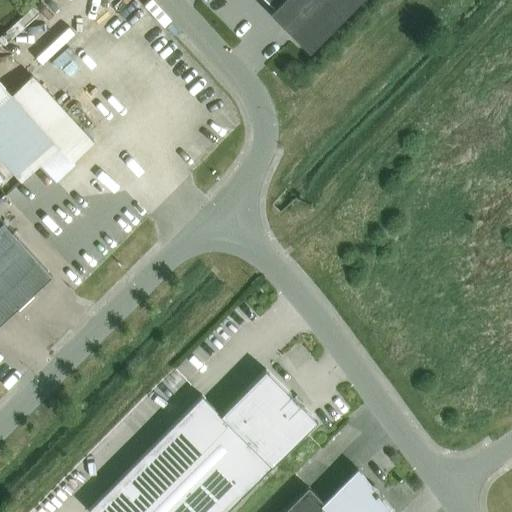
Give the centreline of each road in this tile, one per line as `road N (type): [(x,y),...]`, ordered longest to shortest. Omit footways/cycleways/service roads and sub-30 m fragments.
road 1 (unclassified): [(439,490),(226,204)]
road 2 (residential): [(0,429),(226,204)]
road 3 (residential): [(226,204),(260,147),(260,108),(239,72),(173,0)]
